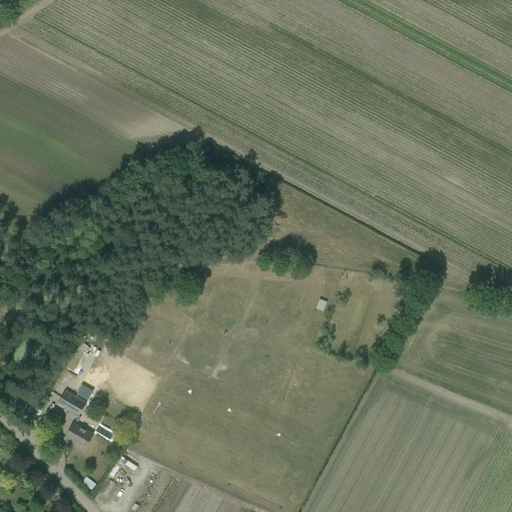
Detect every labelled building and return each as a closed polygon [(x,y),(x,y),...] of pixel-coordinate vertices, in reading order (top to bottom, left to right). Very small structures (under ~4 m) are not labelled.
[(0,142),(109,182),(124,142),(0,96),(0,142)] [(0,166),(74,192),(80,175),(0,147),(0,166)] [(87,329),(83,336),(97,343),(101,335),(87,329)] [(65,368),(78,375),(89,355),(76,348),(65,368)] [(78,417),(83,409),(86,404),(66,392),(58,405),(78,417)] [(85,450),(90,441),(93,436),(74,425),(65,440),(71,444),(72,442),(85,450)]
